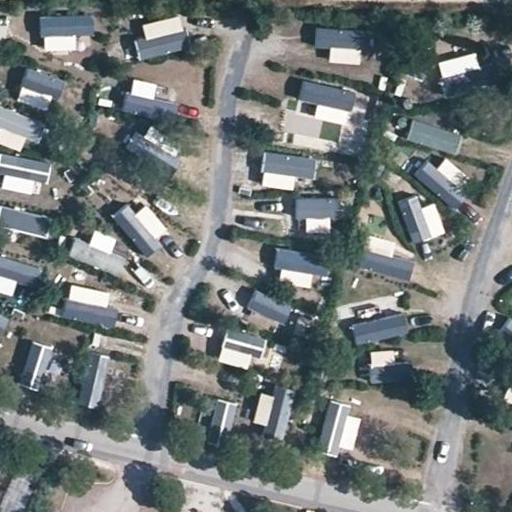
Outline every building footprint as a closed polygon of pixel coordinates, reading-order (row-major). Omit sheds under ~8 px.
[(24,46),(86,57),(91,31),(28,20),(24,46)] [(128,52),(190,63),(195,37),(132,26),(128,52)] [(306,54),(369,63),(373,38),(310,28),(306,54)] [(439,89),(503,86),(502,60),(438,62),(439,89)] [(404,61),(404,81),(432,80),(431,61),(404,61)] [(2,97),(64,108),(69,82),(6,71),(2,97)] [(305,99),(367,109),(371,83),(309,74),(305,99)] [(110,105),(173,116),(177,90),(115,79),(110,105)] [(398,134),(459,152),(467,127),(406,109),(398,134)] [(0,138),(49,147),(54,121),(0,111),(0,138)] [(264,142),(327,151),(331,125),(268,116),(264,142)] [(135,148),(195,169),(203,144),(143,124),(135,148)] [(260,176),(323,185),(327,160),(264,150),(260,176)] [(410,177),(470,197),(478,173),(418,152),(410,177)] [(0,180),(42,188),(47,162),(0,153),(0,180)] [(112,179),(167,210),(180,187),(125,156),(112,179)] [(392,198),(423,253),(446,241),(415,185),(392,198)] [(274,217),(337,226),(340,200),(278,191),(274,217)] [(457,215),(481,226),(488,209),(465,198),(457,215)] [(113,223),(169,254),(181,231),(126,200),(113,223)] [(0,233),(40,241),(44,215),(0,207),(0,233)] [(64,256),(124,276),(132,252),(72,231),(64,256)] [(259,263),(319,283),(328,258),(268,238),(259,263)] [(345,266),(406,282),(413,257),(352,241),(345,266)] [(0,281),(29,286),(34,261),(0,254),(0,281)] [(223,304),(283,324),(292,299),(232,279),(223,304)] [(59,315),(119,335),(127,310),(67,290),(59,315)] [(0,332),(10,336),(19,312),(0,304),(0,332)] [(347,347),(408,330),(401,305),(340,321),(347,347)] [(511,322),(507,320),(497,344),(511,350),(511,322)] [(204,348),(264,368),(272,344),(212,323),(204,348)] [(39,337),(19,397),(44,405),(64,345),(39,337)] [(87,345),(67,405),(92,413),(112,353),(87,345)] [(393,363),(396,383),(410,381),(407,361),(393,363)] [(511,371),(504,370),(500,396),(511,397),(511,371)] [(218,374),(199,434),(224,442),(243,382),(218,374)] [(275,378),(255,438),(280,446),(300,386),(275,378)] [(359,405),(422,415),(426,389),(363,379),(359,405)] [(324,398),(304,458),(329,466),(349,406),(324,398)] [(386,412),(367,472),(392,480),(411,420),(386,412)] [(511,507),(511,450),(503,448),(488,500),(511,507)]
